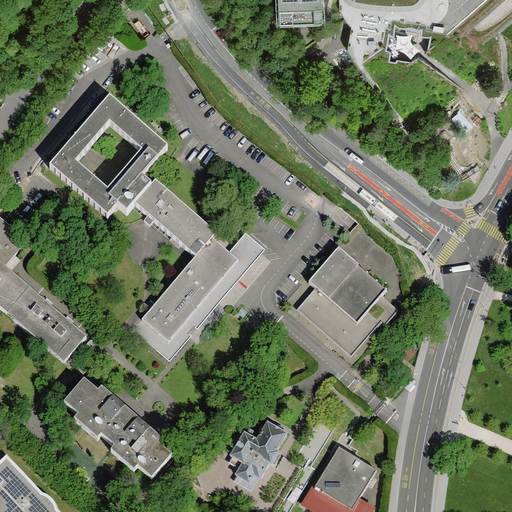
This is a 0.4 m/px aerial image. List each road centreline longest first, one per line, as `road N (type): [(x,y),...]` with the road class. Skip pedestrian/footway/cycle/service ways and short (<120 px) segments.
road 1 (primary): [(417,212),(257,86),(188,0)]
road 2 (primary): [(415,511),(444,357),(479,256)]
